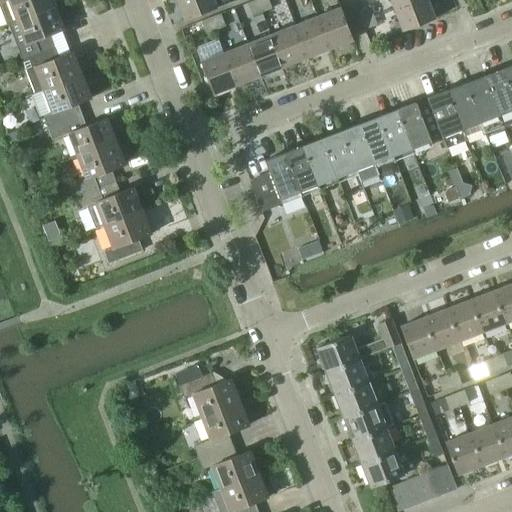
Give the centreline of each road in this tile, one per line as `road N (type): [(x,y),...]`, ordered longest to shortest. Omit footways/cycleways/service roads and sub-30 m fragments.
road 1 (residential): [(192,143),(511,23)]
road 2 (residential): [(267,340),(511,247)]
road 3 (residential): [(267,340),(192,143)]
road 4 (residential): [(333,511),(267,340)]
road 5 (residential): [(192,143),(136,0)]
